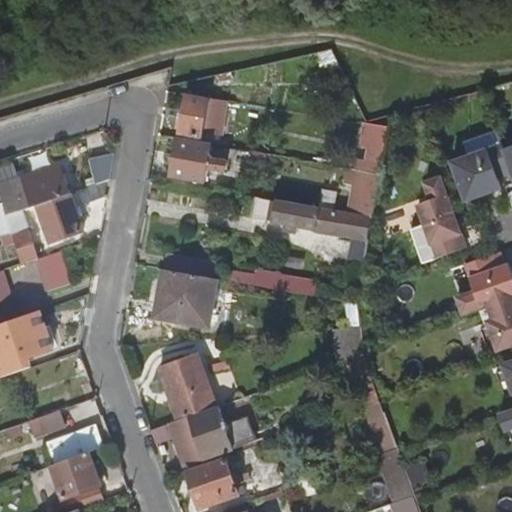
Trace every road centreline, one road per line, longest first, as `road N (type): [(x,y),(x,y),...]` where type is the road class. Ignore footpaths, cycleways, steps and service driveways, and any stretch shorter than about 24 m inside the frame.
road 1 (track): [(511,65),(486,71),(328,37),(258,40),(0,105)]
road 2 (residential): [(141,93),(94,346),(154,511)]
road 3 (residential): [(141,93),(0,140)]
